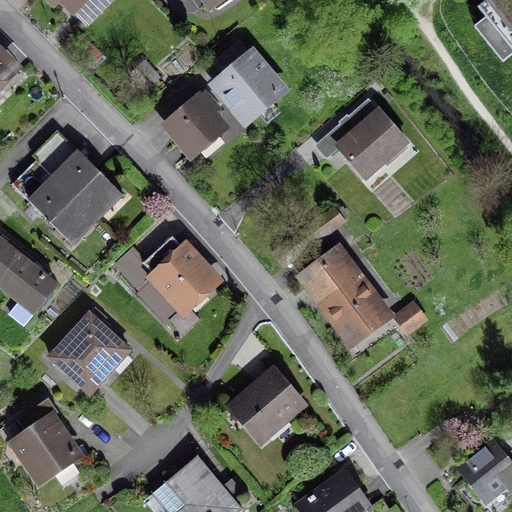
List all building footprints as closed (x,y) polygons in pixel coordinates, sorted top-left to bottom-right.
[(61,0),(73,12),(85,0),(61,0)] [(511,0),(487,0),(478,8),(511,49),(511,0)] [(282,92),(252,57),(250,58),(247,53),(228,69),(228,76),(217,86),(247,121),(282,92)] [(0,80),(10,70),(0,60),(0,80)] [(199,101),(198,100),(167,126),(192,155),(223,129),(211,114),(217,109),(206,95),(199,101)] [(406,142),(368,100),(348,117),(353,123),(345,130),(340,124),(319,143),(330,156),(339,148),(365,178),(406,142)] [(33,156),(37,160),(44,167),(66,145),(55,134),(33,156)] [(66,145),(44,167),(92,215),(116,190),(79,153),(76,155),(66,145)] [(67,240),(92,215),(44,167),(37,160),(12,185),(67,240)] [(283,266),(344,221),(334,209),(274,254),(283,266)] [(181,246),(172,236),(142,264),(156,278),(139,293),(167,324),(184,308),(184,309),(214,282),(200,267),(205,262),(186,242),(181,246)] [(0,278),(19,256),(0,240),(0,278)] [(347,343),(384,316),(372,299),(377,296),(360,274),(363,272),(356,263),(349,269),(338,254),(306,278),(333,314),(328,318),(347,343)] [(19,256),(0,278),(0,285),(19,301),(9,313),(25,325),(57,286),(19,256)] [(413,305),(397,318),(408,332),(424,319),(413,305)] [(107,318),(95,308),(50,357),(90,394),(105,377),(101,373),(125,347),(101,325),(107,318)] [(301,406),(272,372),(233,406),(261,440),(301,406)] [(59,413),(49,398),(17,420),(27,435),(14,444),(39,479),(76,454),(51,418),(59,413)] [(511,462),(494,439),(456,469),(481,500),(502,483),(511,494),(511,462)] [(239,511),(243,510),(197,456),(165,483),(166,483),(154,494),(168,511),(239,511)] [(361,511),(371,505),(347,472),(297,509),(299,511),(361,511)]
